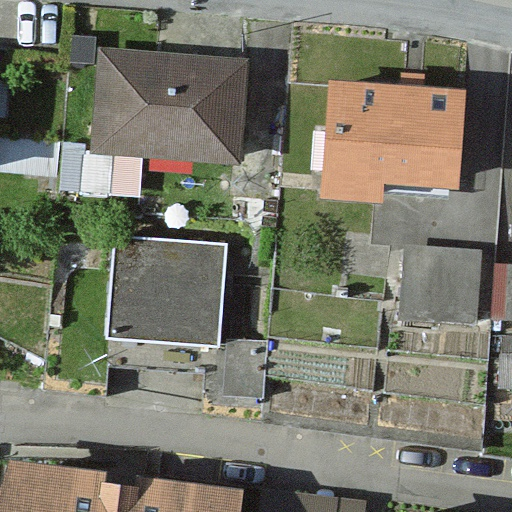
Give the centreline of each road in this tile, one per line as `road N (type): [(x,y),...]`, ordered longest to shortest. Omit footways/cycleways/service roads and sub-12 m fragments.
road 1 (residential): [(0,421),(61,421),(511,496)]
road 2 (residential): [(320,0),(511,28)]
